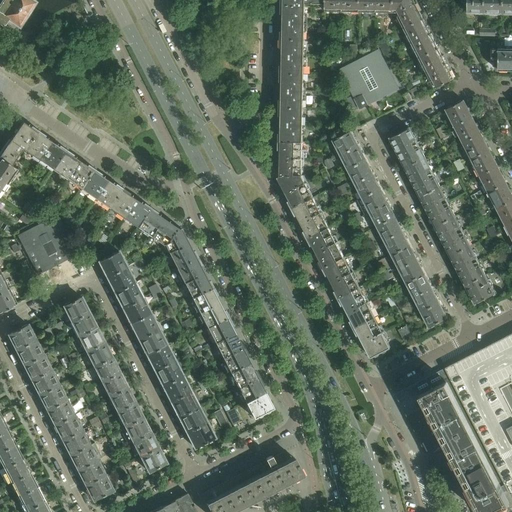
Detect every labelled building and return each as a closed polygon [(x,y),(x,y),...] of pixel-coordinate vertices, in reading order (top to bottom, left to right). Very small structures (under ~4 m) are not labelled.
[(20,28),(36,3),(31,0),(4,0),(0,7),(0,24),(4,28),(9,20),(20,28)] [(343,0),(326,0),(327,4),(327,11),(343,12),(343,0)] [(360,0),(343,0),(343,12),(360,12),(360,0)] [(377,0),(360,0),(360,12),(377,12),(377,0)] [(393,0),(377,0),(377,12),(393,12),(393,0)] [(416,4),(414,0),(393,0),(393,12),(398,13),(416,4)] [(462,0),(463,2),(465,2),(464,4),(466,4),(465,12),(485,13),(485,0),(462,0)] [(485,0),(485,13),(503,13),(503,0),(485,0)] [(511,0),(503,0),(503,13),(511,13),(511,0)] [(424,19),(420,11),(416,4),(398,13),(399,17),(404,28),(424,19)] [(305,23),(306,6),(282,6),(282,14),(283,14),(283,22),(305,23)] [(431,34),(424,19),(404,28),(412,44),(431,34)] [(305,40),(305,25),(305,23),(283,22),(283,31),(281,31),(281,39),(305,40)] [(495,36),(495,29),(484,29),(484,23),(481,23),(481,29),(481,35),(495,36)] [(439,48),(431,34),(412,44),(419,58),(439,48)] [(305,57),(305,48),(305,40),(281,39),(281,48),(283,48),(283,56),(305,57)] [(374,49),(371,42),(363,45),(367,52),(374,49)] [(447,63),(439,48),(419,58),(427,73),(447,63)] [(499,49),(493,49),(493,58),(498,58),(498,61),(499,61),(498,71),(511,70),(511,48),(499,49)] [(399,89),(385,61),(379,50),(340,70),(353,96),(360,108),(360,109),(399,89)] [(304,74),(305,59),(305,57),(283,56),(282,65),(281,65),(281,73),(304,74)] [(447,63),(427,73),(435,89),(454,78),(447,63)] [(304,91),(304,82),(304,74),(281,73),(280,82),(282,82),(282,90),(304,91)] [(414,97),(419,94),(416,87),(410,91),(414,97)] [(304,108),(304,99),(304,91),(282,90),(282,99),(280,99),(280,107),(304,108)] [(360,108),(353,96),(347,99),(354,111),(360,108)] [(464,100),(461,102),(461,101),(458,102),(459,103),(452,106),(451,105),(449,107),(449,108),(447,109),(464,142),(481,133),(464,100)] [(303,125),(304,115),(304,108),(280,107),(280,116),(281,116),(281,124),(303,125)] [(11,140),(24,148),(26,150),(38,132),(23,122),(11,140)] [(303,142),(303,134),(303,125),(281,124),(281,133),(279,133),(279,142),(303,142)] [(410,128),(391,138),(398,153),(418,143),(410,128)] [(359,146),(352,131),(334,140),(341,155),(359,146)] [(51,142),(38,132),(26,150),(39,159),(51,142)] [(498,166),(485,141),(481,133),(464,142),(481,175),(498,166)] [(11,140),(0,155),(0,156),(12,165),(24,148),(11,140)] [(66,152),(51,142),(39,159),(54,169),(66,152)] [(303,159),(303,142),(279,142),(279,149),(281,149),(281,158),(303,159)] [(418,143),(398,153),(406,167),(425,157),(418,143)] [(366,160),(363,153),(359,146),(341,155),(349,169),(366,160)] [(80,161),(66,152),(54,169),(68,179),(80,161)] [(0,156),(0,177),(8,184),(18,169),(12,165),(0,156)] [(425,157),(406,167),(413,182),(433,172),(425,157)] [(302,176),(303,166),(303,159),(281,158),(280,176),(302,176)] [(366,160),(349,169),(356,183),(374,174),(366,160)] [(94,171),(80,161),(68,179),(81,188),(94,171)] [(511,200),(511,193),(502,174),(498,166),(481,175),(497,208),(511,200)] [(328,176),(324,168),(320,171),(324,178),(328,176)] [(108,180),(94,171),(81,188),(95,198),(108,180)] [(433,172),(413,182),(421,197),(441,187),(433,172)] [(374,174),(356,183),(363,198),(381,188),(374,174)] [(306,183),(303,177),(302,176),(280,176),(278,177),(286,193),(306,183)] [(0,177),(0,195),(8,184),(0,177)] [(121,189),(108,180),(95,198),(109,207),(121,189)] [(314,198),(309,188),(306,183),(286,193),(290,201),(289,201),(293,209),(314,198)] [(448,201),(441,187),(421,197),(428,211),(448,201)] [(381,188),(363,198),(370,211),(388,202),(381,188)] [(123,217),(135,199),(121,189),(109,207),(123,217)] [(321,212),(318,206),(314,198),(293,209),(296,215),(298,215),(302,222),(321,212)] [(149,209),(135,199),(123,217),(137,227),(149,209)] [(511,200),(497,208),(511,236),(511,200)] [(448,201),(428,211),(436,226),(455,216),(448,201)] [(388,202),(370,211),(378,226),(396,217),(388,202)] [(57,206),(52,203),(48,208),(54,212),(57,206)] [(32,204),(25,215),(34,220),(41,210),(32,204)] [(163,218),(149,209),(137,227),(151,236),(163,218)] [(329,227),(324,218),(321,212),(302,222),(306,230),(304,231),(308,238),(309,237),(329,227)] [(70,258),(65,248),(72,244),(57,215),(54,217),(52,214),(27,227),(28,230),(18,235),(38,274),(43,283),(46,284),(53,281),(54,278),(49,269),(70,258)] [(455,216),(436,226),(443,240),(463,230),(455,216)] [(396,217),(378,226),(385,240),(403,231),(396,217)] [(166,245),(177,228),(163,218),(151,236),(164,246),(166,245)] [(7,225),(3,230),(13,233),(16,231),(7,225)] [(360,225),(356,227),(360,235),(364,233),(360,225)] [(336,242),(333,236),(329,227),(309,237),(308,238),(312,245),(313,245),(317,252),(336,242)] [(179,229),(177,228),(166,245),(170,253),(189,243),(181,228),(179,229)] [(463,230),(443,240),(451,255),(470,245),(463,230)] [(403,231),(385,240),(393,254),(410,245),(403,231)] [(344,257),(339,248),(336,242),(317,252),(321,260),(320,261),(323,268),(344,257)] [(189,243),(170,253),(178,268),(196,258),(189,243)] [(65,248),(70,258),(77,254),(72,244),(65,248)] [(410,245),(393,254),(400,269),(418,259),(410,245)] [(470,245),(451,255),(459,270),(478,260),(470,245)] [(118,251),(99,261),(100,262),(99,264),(101,267),(102,268),(107,277),(127,267),(118,251)] [(132,257),(135,262),(139,260),(142,259),(139,253),(132,257)] [(352,272),(349,266),(344,257),(323,268),(327,275),(328,274),(332,282),(352,272)] [(196,258),(178,268),(185,283),(204,274),(196,258)] [(418,259),(400,269),(407,283),(425,273),(418,259)] [(478,260),(459,270),(466,284),(485,274),(478,260)] [(127,267),(107,277),(112,286),(111,287),(113,291),(115,292),(134,282),(127,267)] [(359,287),(354,277),(352,272),(332,282),(337,290),(335,291),(339,298),(359,287)] [(2,273),(0,273),(0,292),(9,288),(2,273)] [(425,273),(407,283),(415,297),(432,288),(425,273)] [(204,274),(185,283),(193,298),(212,288),(204,274)] [(485,274),(466,284),(476,303),(495,293),(485,274)] [(134,282),(115,292),(115,293),(115,295),(117,298),(118,299),(123,308),(143,298),(134,282)] [(148,288),(151,294),(158,290),(155,285),(148,288)] [(367,302),(364,295),(359,287),(339,298),(342,305),(344,304),(348,312),(367,302)] [(9,288),(0,292),(0,311),(17,303),(9,288)] [(212,288),(193,298),(200,313),(219,303),(212,288)] [(432,288),(415,297),(422,312),(440,303),(432,288)] [(158,290),(151,294),(154,299),(161,295),(158,290)] [(391,307),(396,305),(389,292),(383,295),(387,302),(388,301),(391,307)] [(81,297),(70,303),(69,302),(65,304),(65,305),(64,306),(72,322),(89,313),(81,297)] [(143,298),(123,308),(128,317),(127,318),(129,322),(131,323),(131,324),(151,314),(143,298)] [(174,299),(169,301),(173,308),(178,305),(174,299)] [(375,316),(370,307),(367,302),(348,312),(352,320),(350,321),(354,327),(375,316)] [(219,303),(200,313),(208,327),(227,318),(219,303)] [(440,303),(422,312),(430,327),(448,318),(440,303)] [(97,328),(89,313),(72,322),(79,337),(97,328)] [(159,329),(151,314),(131,324),(131,326),(133,329),(134,330),(139,339),(159,329)] [(382,331),(379,325),(375,316),(354,327),(358,335),(359,334),(363,341),(382,331)] [(227,318),(208,327),(215,342),(235,333),(227,318)] [(64,320),(59,323),(53,326),(55,330),(61,327),(66,324),(64,320)] [(188,320),(181,324),(184,329),(191,325),(188,320)] [(36,340),(28,324),(27,325),(26,324),(21,327),(22,328),(9,335),(17,350),(36,340)] [(407,325),(400,329),(405,338),(412,334),(407,325)] [(53,331),(51,327),(42,332),(44,336),(53,331)] [(105,342),(97,328),(79,337),(87,351),(105,342)] [(159,329),(139,339),(144,348),(143,350),(145,353),(146,354),(147,354),(166,344),(159,329)] [(55,336),(53,331),(44,336),(46,340),(55,336)] [(391,347),(385,337),(382,331),(363,341),(371,357),(375,356),(376,356),(379,355),(380,353),(382,352),(384,352),(387,351),(387,349),(391,347)] [(235,333),(215,342),(223,357),(242,347),(235,333)] [(449,367),(446,368),(511,494),(511,493),(511,334),(508,336),(506,337),(494,343),(492,344),(497,352),(486,358),(481,349),(480,350),(480,351),(467,357),(465,357),(466,358),(451,366),(450,365),(449,366),(449,367)] [(416,344),(413,338),(408,341),(410,347),(416,344)] [(36,340),(17,350),(24,365),(44,355),(36,340)] [(105,342),(87,351),(95,367),(113,358),(105,342)] [(166,344),(147,354),(147,355),(147,357),(149,360),(150,361),(155,370),(175,360),(166,344)] [(242,347),(223,357),(231,372),(250,362),(242,347)] [(44,355),(24,365),(32,380),(51,370),(44,355)] [(113,358),(95,367),(103,382),(120,373),(113,358)] [(175,360),(155,370),(160,379),(159,381),(161,384),(162,385),(163,385),(182,375),(175,360)] [(250,362),(231,372),(238,387),(258,377),(250,362)] [(430,376),(395,394),(406,417),(407,416),(409,415),(423,442),(423,443),(427,452),(428,451),(427,449),(443,441),(451,456),(459,471),(467,486),(470,485),(478,499),(477,499),(483,511),(489,511),(511,500),(511,495),(511,494),(446,368),(445,368),(438,372),(430,376)] [(51,370),(32,380),(40,395),(59,385),(51,370)] [(120,373),(103,382),(110,396),(128,387),(120,373)] [(182,375),(163,385),(163,386),(163,388),(165,391),(166,392),(171,401),(191,391),(182,375)] [(258,377),(238,387),(246,402),(265,392),(258,377)] [(59,385),(40,395),(47,410),(67,400),(59,385)] [(84,392),(82,387),(76,390),(72,392),(74,396),(78,395),(84,392)] [(128,387),(110,396),(118,411),(136,402),(128,387)] [(191,391),(171,401),(176,410),(175,412),(177,415),(178,416),(179,416),(198,406),(191,391)] [(265,392),(246,402),(254,418),(257,416),(259,417),(262,415),(262,413),(265,412),(267,413),(269,411),(270,410),(273,408),(265,392)] [(67,400),(47,410),(55,425),(74,415),(67,400)] [(136,402),(118,411),(126,427),(143,417),(136,402)] [(198,406),(179,416),(179,418),(179,419),(181,422),(182,423),(187,432),(207,422),(198,406)] [(227,412),(233,425),(236,424),(235,422),(240,420),(235,408),(227,412)] [(362,421),(363,420),(366,419),(363,412),(358,414),(362,421)] [(2,415),(0,416),(0,434),(9,430),(2,415)] [(74,415),(55,425),(63,440),(82,430),(74,415)] [(99,421),(97,417),(89,421),(91,425),(99,421)] [(143,417),(126,427),(133,442),(151,432),(143,417)] [(101,425),(99,421),(91,425),(93,429),(101,425)] [(215,438),(207,422),(187,432),(191,441),(191,443),(193,446),(194,447),(195,448),(215,438)] [(9,430),(0,434),(0,451),(16,443),(9,430)] [(82,430),(63,440),(70,455),(90,445),(82,430)] [(151,432),(133,442),(141,456),(159,447),(151,432)] [(16,443),(0,451),(0,460),(4,468),(23,458),(16,443)] [(90,445),(70,455),(78,470),(98,460),(90,445)] [(114,451),(112,447),(104,451),(106,456),(108,454),(114,451)] [(167,463),(159,447),(141,456),(149,472),(150,471),(151,472),(156,470),(155,469),(167,463)] [(210,511),(232,511),(294,480),(304,475),(295,458),(294,459),(292,456),(284,460),(281,453),(273,457),(272,455),(265,459),(266,461),(202,494),(210,511)] [(23,458),(4,468),(11,482),(31,472),(23,458)] [(98,460),(78,470),(86,485),(105,475),(98,460)] [(31,472),(11,482),(19,497),(38,487),(31,472)] [(105,475),(86,485),(94,500),(107,493),(108,495),(112,492),(112,491),(113,490),(105,475)] [(438,497),(439,499),(440,500),(442,501),(444,501),(446,500),(447,499),(448,497),(448,495),(442,485),(440,484),(438,484),(437,485),(436,487),(436,489),(438,497)] [(38,487),(19,497),(26,511),(45,501),(38,487)] [(197,511),(195,507),(194,504),(194,505),(188,493),(174,500),(175,501),(180,511),(197,511)] [(51,511),(45,501),(26,511),(51,511)] [(180,511),(175,501),(163,508),(162,507),(151,511),(180,511)]
